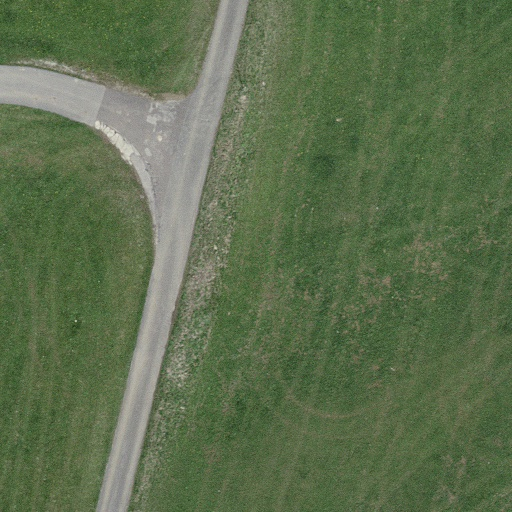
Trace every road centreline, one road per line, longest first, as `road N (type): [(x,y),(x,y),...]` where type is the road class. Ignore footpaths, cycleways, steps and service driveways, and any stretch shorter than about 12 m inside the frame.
road 1 (track): [(110,511),(197,145)]
road 2 (track): [(197,145),(64,93),(0,85)]
road 3 (track): [(197,145),(232,0)]
